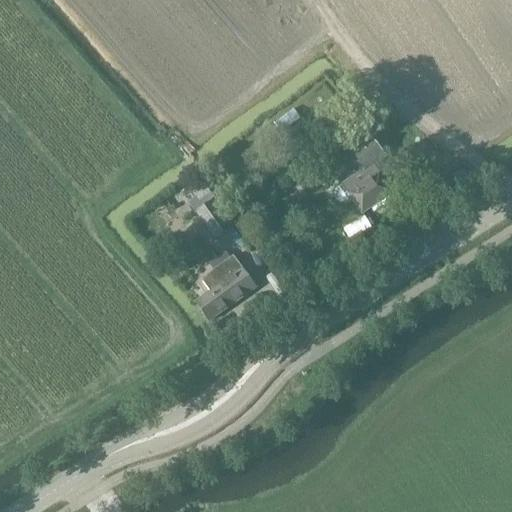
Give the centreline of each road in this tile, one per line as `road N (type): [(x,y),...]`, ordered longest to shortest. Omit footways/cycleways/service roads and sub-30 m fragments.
road 1 (tertiary): [(19,511),(121,449),(213,406),(285,345),(511,203)]
road 2 (track): [(316,0),(400,105),(511,184)]
